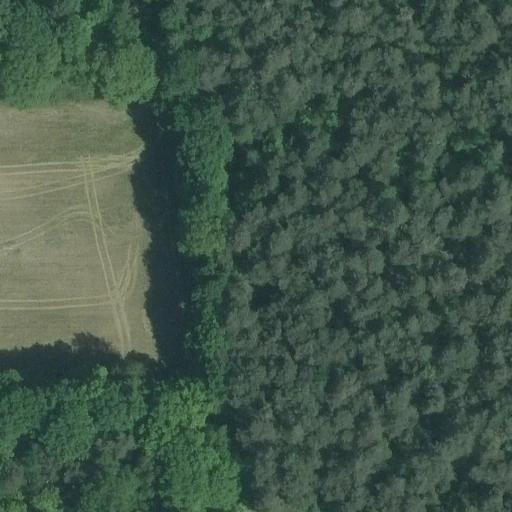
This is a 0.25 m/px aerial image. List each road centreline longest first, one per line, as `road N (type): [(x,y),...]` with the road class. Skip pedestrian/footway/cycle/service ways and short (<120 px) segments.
road 1 (track): [(254,509),(178,96),(136,0)]
road 2 (track): [(254,509),(0,505)]
